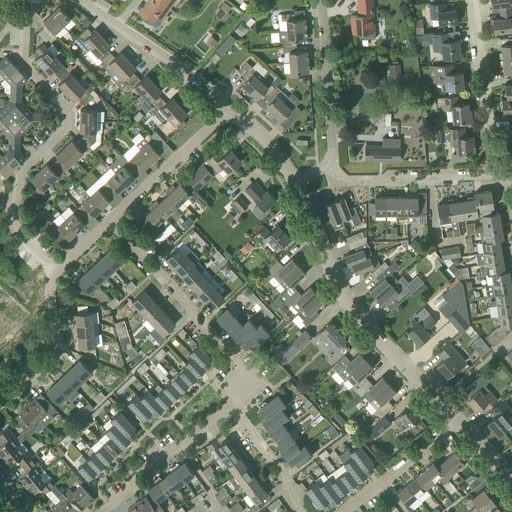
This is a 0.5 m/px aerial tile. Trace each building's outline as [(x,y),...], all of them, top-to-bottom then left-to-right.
[(149,0),(139,14),(143,18),(152,24),(157,17),(161,20),(170,8),(159,0),(149,0)] [(352,33),(361,33),(362,39),(375,38),(375,32),(372,0),(357,0),(358,15),(351,16),(352,33)] [(508,0),(488,0),(489,0),(491,0),(491,7),(499,6),(499,12),(511,11),(511,4),(509,4),(508,0)] [(224,2),(215,15),(223,20),(232,7),(224,2)] [(443,10),(442,3),(429,5),(430,18),(438,17),(439,25),(457,23),(456,9),(443,10)] [(71,18),(74,22),(79,18),(71,9),(66,13),(60,6),(52,13),(63,25),(71,18)] [(511,11),(499,12),(500,18),(492,19),(493,19),(491,19),(491,20),(493,20),(494,33),(511,30),(511,29),(511,17),(511,11)] [(63,25),(52,13),(43,21),(46,24),(38,33),(46,42),(53,34),(63,25)] [(246,13),(242,18),(247,22),(251,18),(250,17),(246,13)] [(281,14),(282,30),(306,29),(305,26),(307,25),(307,20),(305,20),(305,19),(295,19),(294,13),(281,14)] [(87,17),(81,23),(86,28),(91,22),(87,17)] [(423,25),(415,26),(416,34),(424,33),(423,25)] [(90,48),(102,37),(95,29),(92,32),(87,28),(79,36),(90,48)] [(306,39),(306,29),(282,30),(282,31),(279,31),(279,41),(284,41),(284,47),(296,46),(296,40),(306,39)] [(446,41),(446,32),(432,33),(433,51),(442,50),(443,58),(460,56),(459,39),(446,41)] [(110,45),(102,37),(90,48),(102,60),(111,52),(107,48),(110,45)] [(500,45),(502,59),(511,57),(511,37),(507,38),(508,44),(500,44),(500,45),(498,45),(500,45)] [(42,67),(55,56),(54,55),(59,51),(52,44),(47,48),(42,43),(35,50),(37,51),(35,53),(38,56),(35,59),(42,67)] [(297,51),(296,46),(284,47),(285,57),(283,57),(283,63),(308,61),(307,51),(297,51)] [(116,71),(128,60),(121,52),(115,57),(111,52),(102,60),(100,62),(107,70),(111,75),(116,71)] [(214,63),(221,57),(215,52),(209,59),(214,63)] [(0,73),(5,79),(17,68),(6,56),(0,61),(0,73)] [(55,56),(42,67),(50,75),(53,72),(57,76),(66,68),(55,56)] [(511,57),(502,59),(503,73),(511,72),(511,78),(511,77),(511,57)] [(136,68),(128,60),(116,71),(128,84),(137,75),(132,71),(136,68)] [(259,80),(260,80),(263,77),(247,61),(238,71),(247,79),(240,86),(247,93),(259,80)] [(284,73),(286,73),(286,79),(299,78),(298,72),(309,72),(308,61),(283,63),(284,73)] [(388,64),(390,78),(401,77),(400,63),(388,64)] [(66,68),(57,76),(61,81),(58,84),(66,92),(78,81),(69,71),(74,67),(71,64),(66,68)] [(450,64),(453,64),(433,66),(435,83),(445,82),(446,90),(464,88),(462,71),(450,72),(450,64)] [(11,93),(21,93),(21,85),(28,79),(17,68),(5,79),(0,83),(4,87),(4,93),(11,93)] [(134,86),(142,94),(154,83),(146,74),(141,80),(137,75),(128,84),(122,89),(126,94),(134,86)] [(267,87),(260,80),(259,80),(247,93),(255,101),(262,93),(266,97),(275,87),(275,88),(282,80),(278,76),(271,84),(267,87)] [(78,81),(66,92),(73,100),(77,97),(81,101),(90,93),(87,90),(78,81)] [(146,112),(162,98),(158,94),(161,91),(154,83),(142,94),(146,98),(141,102),(141,105),(142,108),(146,112)] [(263,108),(271,115),(284,102),(276,95),(279,91),(275,88),(275,87),(266,97),(270,101),(263,108)] [(85,106),(93,98),(97,102),(101,98),(94,90),(90,93),(81,101),(85,106)] [(15,118),(27,107),(21,101),(21,93),(11,93),(10,101),(4,107),(15,118)] [(457,95),(443,97),(436,98),(437,106),(444,105),(444,110),(452,109),(453,122),(458,122),(459,126),(470,124),(470,120),(471,120),(470,109),(468,109),(467,103),(457,104),(457,95)] [(167,116),(167,117),(180,105),(172,97),(166,103),(162,98),(146,112),(147,113),(149,111),(153,115),(155,113),(162,121),(167,116)] [(511,97),(506,98),(501,99),(503,113),(510,113),(511,118),(511,126),(511,97)] [(286,99),(284,102),(271,115),(279,123),(286,115),(290,119),(299,110),(286,99)] [(180,105),(167,117),(179,129),(186,123),(182,118),(187,113),(180,105)] [(0,126),(3,130),(15,118),(4,107),(0,110),(0,126)] [(27,107),(15,118),(26,130),(32,124),(40,124),(41,114),(32,113),(27,107)] [(80,109),(80,121),(96,121),(97,110),(80,109)] [(385,113),(384,125),(391,126),(391,125),(397,125),(397,121),(391,121),(391,113),(385,113)] [(15,118),(3,130),(9,136),(9,144),(20,144),(20,135),(26,130),(15,118)] [(80,131),(84,131),(84,135),(79,139),(88,148),(96,141),(96,121),(80,121),(80,131)] [(464,127),(448,129),(436,130),(437,143),(450,141),(451,146),(456,145),(457,154),(475,152),(473,135),(465,136),(464,127)] [(150,135),(161,146),(166,142),(155,131),(150,135)] [(140,132),(132,138),(135,142),(143,136),(140,132)] [(140,149),(152,161),(160,154),(157,151),(161,146),(150,135),(148,133),(144,138),(148,142),(140,149)] [(382,146),(366,145),(365,159),(399,161),(400,138),(393,138),(383,137),(382,146)] [(72,140),(64,148),(75,160),(88,148),(79,139),(75,143),(72,140)] [(2,158),(13,169),(25,158),(19,152),(20,144),(9,144),(9,152),(2,158)] [(59,159),(54,163),(65,174),(66,174),(68,176),(71,174),(66,168),(75,160),(64,148),(56,155),(59,159)] [(140,149),(128,161),(136,170),(140,166),(144,169),(152,161),(140,149)] [(198,190),(217,172),(223,167),(228,173),(241,161),(230,149),(221,157),(215,152),(206,160),(203,164),(203,163),(187,178),(198,190)] [(111,168),(115,173),(127,185),(135,177),(132,174),(136,170),(128,161),(121,154),(117,158),(119,160),(111,168)] [(0,177),(2,180),(13,169),(2,158),(0,159),(0,177)] [(47,163),(39,171),(50,183),(54,180),(59,180),(65,174),(54,163),(50,167),(47,163)] [(33,189),(33,190),(41,198),(46,195),(42,191),(50,183),(39,171),(31,179),(37,185),(34,189),(33,189)] [(127,185),(115,173),(103,184),(111,193),(115,189),(119,192),(127,185)] [(265,193),(255,181),(245,190),(259,204),(253,210),(261,219),(271,210),(268,207),(276,200),(267,190),(265,193)] [(173,185),(170,188),(182,202),(187,197),(193,203),(196,200),(207,212),(211,208),(190,184),(186,189),(180,183),(176,187),(173,185)] [(103,184),(90,196),(102,208),(110,201),(107,197),(111,193),(103,184)] [(178,206),(182,202),(170,188),(165,192),(168,194),(164,198),(180,216),(184,212),(178,206)] [(475,199),(458,201),(461,219),(470,217),(470,220),(475,219),(474,217),(481,215),(483,225),(477,226),(477,228),(474,228),(473,223),(465,224),(467,234),(468,234),(470,233),(475,233),(475,232),(480,231),(480,232),(501,228),(499,211),(491,213),(490,207),(494,207),(491,190),(474,193),(475,199)] [(65,195),(61,199),(65,204),(69,200),(65,195)] [(207,199),(210,203),(215,199),(211,195),(207,199)] [(78,208),(86,216),(91,212),(94,216),(102,208),(90,196),(78,208)] [(239,197),(233,202),(230,205),(239,214),(247,206),(239,197)] [(344,197),(334,201),(342,220),(351,216),(355,225),(361,222),(354,207),(349,209),(344,197)] [(386,215),(386,197),(375,197),(375,202),(369,202),(369,215),(386,215)] [(396,215),(396,197),(386,197),(386,215),(396,215)] [(407,215),(407,197),(396,197),(396,215),(396,218),(407,218),(407,215)] [(424,213),(424,202),(418,202),(418,197),(407,197),(407,215),(414,214),(417,223),(426,223),(426,213),(424,213)] [(157,200),(153,204),(165,217),(170,213),(176,220),(180,216),(164,198),(159,203),(157,200)] [(439,222),(450,220),(447,200),(447,203),(436,205),(439,222)] [(452,200),(447,200),(450,220),(451,220),(453,230),(452,230),(453,236),(460,235),(457,219),(461,219),(458,201),(453,202),(452,200)] [(342,220),(334,201),(325,205),(334,230),(344,226),(342,220)] [(154,238),(158,235),(162,232),(171,223),(165,217),(153,204),(149,207),(151,210),(146,214),(148,216),(140,223),(154,238)] [(65,219),(77,232),(85,224),(82,221),(86,216),(78,208),(65,219)] [(228,214),(224,218),(228,223),(233,219),(228,214)] [(190,216),(185,221),(190,227),(189,225),(194,221),(190,216)] [(69,239),(77,232),(65,219),(58,227),(54,223),(49,227),(58,236),(62,232),(69,239)] [(190,227),(185,221),(181,224),(186,230),(190,227)] [(270,232),(264,226),(254,235),(262,244),(267,239),(277,250),(289,237),(278,225),(270,232)] [(503,239),(501,228),(480,232),(482,242),(499,239),(503,239)] [(197,241),(188,249),(190,251),(199,243),(201,244),(205,241),(193,229),(189,232),(197,241)] [(346,237),(348,244),(364,237),(362,231),(346,237)] [(352,264),(372,256),(367,242),(366,243),(366,237),(364,237),(348,244),(350,249),(355,247),(357,251),(345,256),(348,266),(352,264)] [(414,239),(409,244),(414,250),(419,245),(414,239)] [(501,250),(499,239),(482,242),(484,253),(501,250)] [(248,241),(240,249),(245,254),(253,246),(248,241)] [(174,247),(175,249),(166,258),(170,263),(168,265),(171,269),(187,255),(186,255),(189,252),(182,244),(180,242),(174,247)] [(111,249),(102,257),(114,269),(122,261),(111,249)] [(212,255),(216,259),(221,254),(217,250),(212,255)] [(503,260),(501,250),(484,253),(477,254),(479,264),(480,264),(503,260)] [(187,255),(171,269),(175,273),(178,271),(182,275),(197,261),(189,252),(187,255)] [(219,262),(224,257),(221,254),(216,259),(219,262)] [(368,269),(376,277),(388,266),(384,261),(380,265),(376,254),(372,256),(352,264),(356,274),(368,269)] [(114,269),(102,257),(94,265),(105,277),(114,269)] [(277,260),(264,273),(270,278),(274,275),(280,282),(299,265),(292,258),(283,266),(277,260)] [(505,271),(503,260),(480,264),(482,271),(477,272),(478,276),(491,273),(505,271)] [(187,286),(200,273),(205,269),(197,261),(182,275),(186,279),(183,282),(187,286)] [(388,266),(376,277),(380,282),(370,290),(377,298),(398,279),(391,272),(393,270),(399,265),(394,261),(388,266)] [(452,272),(457,268),(452,263),(448,267),(452,272)] [(94,265),(86,273),(97,285),(105,277),(94,265)] [(284,302),(297,290),(293,286),(306,273),(299,265),(280,282),(286,288),(268,304),(274,311),(284,302)] [(452,272),(459,279),(462,278),(461,268),(457,268),(452,272)] [(226,274),(229,277),(234,273),(231,269),(226,274)] [(491,273),(493,284),(511,281),(509,270),(505,271),(491,273)] [(97,285),(86,273),(77,281),(88,293),(97,285)] [(197,292),(208,281),(200,273),(187,286),(191,289),(193,287),(197,292)] [(234,273),(229,277),(232,281),(237,276),(234,273)] [(412,292),(412,291),(423,282),(418,276),(407,286),(406,285),(404,286),(398,279),(377,298),(384,306),(394,297),(398,302),(410,290),(412,292)] [(451,313),(447,316),(460,332),(469,324),(462,284),(459,280),(442,295),(447,301),(443,305),(451,313)] [(131,281),(128,284),(132,289),(136,286),(131,281)] [(208,281),(197,292),(201,296),(199,298),(203,302),(216,290),(208,281)] [(511,291),(511,289),(511,281),(493,284),(485,285),(486,296),(495,295),(511,291)] [(428,289),(423,282),(412,291),(415,295),(421,291),(423,289),(425,292),(428,289)] [(75,284),(71,288),(80,298),(85,293),(75,284)] [(132,289),(128,284),(124,288),(129,293),(132,289)] [(301,294),(297,290),(284,302),(289,307),(296,300),(303,307),(317,293),(310,286),(301,294)] [(152,298),(144,290),(132,301),(140,310),(152,298)] [(216,290),(203,302),(206,306),(209,304),(213,308),(224,298),(216,290)] [(246,296),(250,299),(255,295),(251,291),(246,296)] [(511,302),(511,291),(495,295),(496,300),(488,301),(489,307),(497,305),(511,302)] [(324,301),(317,293),(303,307),(297,313),(303,320),(302,321),(306,326),(319,314),(315,310),(324,301)] [(253,303),(255,301),(258,298),(255,295),(250,299),(253,303)] [(115,296),(111,300),(116,305),(120,302),(115,296)] [(152,298),(140,310),(147,318),(159,307),(152,298)] [(116,305),(111,300),(108,303),(112,308),(116,305)] [(511,302),(497,305),(499,316),(511,314),(511,302)] [(283,305),(277,310),(283,315),(288,310),(283,305)] [(155,326),(167,315),(159,307),(147,318),(155,326)] [(218,325),(222,329),(235,316),(227,308),(216,318),(221,322),(218,325)] [(75,313),(77,325),(93,323),(92,312),(75,313)] [(426,331),(437,322),(430,314),(419,323),(419,322),(408,332),(419,344),(430,335),(426,331)] [(497,327),(494,330),(502,339),(511,329),(511,314),(499,316),(501,327),(497,327)] [(175,324),(167,315),(155,326),(163,335),(175,324)] [(235,316),(222,329),(226,333),(228,330),(232,334),(243,324),(235,316)] [(248,319),(243,324),(232,334),(246,349),(249,345),(252,348),(269,332),(261,323),(257,327),(249,318),(248,319)] [(126,327),(125,325),(124,320),(115,323),(116,328),(117,330),(126,327)] [(314,336),(321,344),(327,339),(336,349),(348,338),(331,320),(314,336)] [(77,325),(78,336),(94,335),(93,323),(77,325)] [(117,330),(116,328),(112,327),(115,336),(118,335),(118,334),(128,332),(126,327),(117,330)] [(182,328),(177,333),(182,338),(187,333),(182,328)] [(306,330),(299,336),(293,341),(300,348),(312,336),(306,330)] [(494,330),(489,333),(497,342),(502,339),(494,330)] [(497,342),(489,333),(485,337),(492,346),(497,342)] [(94,335),(78,336),(79,348),(95,346),(94,335)] [(480,356),(490,348),(480,337),(471,345),(480,356)] [(449,342),(438,352),(442,357),(444,355),(446,357),(437,365),(448,378),(461,367),(454,359),(460,354),(449,342)] [(185,363),(187,365),(197,376),(211,363),(207,359),(210,357),(198,344),(189,352),(193,355),(185,363)] [(167,353),(162,348),(158,351),(163,356),(167,353)] [(274,349),(270,353),(276,359),(277,358),(281,354),(282,353),(278,349),(274,349)] [(158,351),(155,355),(150,359),(156,365),(160,361),(162,362),(165,359),(163,356),(158,351)] [(345,380),(347,378),(366,360),(359,352),(350,361),(345,355),(332,367),(345,380)] [(502,358),(509,367),(511,364),(511,360),(507,354),(502,358)] [(80,360),(72,368),(83,379),(91,371),(80,360)] [(374,367),(366,360),(347,378),(354,385),(351,388),(356,392),(369,380),(364,376),(374,367)] [(149,367),(144,362),(140,365),(145,371),(149,367)] [(145,371),(140,365),(137,368),(142,374),(145,371)] [(178,373),(191,386),(195,383),(193,380),(197,376),(187,365),(178,373)] [(83,379),(72,368),(63,375),(74,387),(83,379)] [(187,390),(191,386),(178,373),(170,380),(181,392),(185,387),(187,390)] [(464,390),(470,397),(467,400),(476,410),(483,404),(487,409),(497,400),(489,390),(484,385),(490,379),(489,379),(488,380),(483,374),(464,390)] [(63,375),(55,383),(66,395),(74,387),(63,375)] [(369,380),(356,392),(353,395),(343,405),(348,410),(365,397),(370,402),(375,398),(389,384),(382,376),(373,385),(369,380)] [(162,388),(175,402),(179,398),(176,396),(181,392),(170,380),(162,388)] [(66,395),(55,383),(47,391),(58,403),(66,395)] [(158,384),(150,391),(164,407),(169,403),(171,406),(175,402),(162,388),(158,384)] [(396,391),(389,384),(375,398),(381,405),(376,409),(374,411),(380,418),(384,415),(393,406),(387,400),(396,391)] [(150,420),(164,407),(150,391),(148,390),(140,398),(137,394),(128,403),(144,419),(146,417),(150,420)] [(105,396),(100,391),(97,394),(102,399),(105,396)] [(102,399),(97,394),(93,398),(98,403),(102,399)] [(285,404),(278,394),(260,408),(262,411),(258,414),(270,430),(282,421),(288,416),(281,407),(285,404)] [(35,398),(27,405),(45,425),(54,417),(51,414),(56,410),(47,400),(42,405),(35,398)] [(498,436),(511,423),(511,422),(507,417),(511,412),(511,410),(505,402),(502,399),(492,408),(497,414),(487,423),(498,436)] [(25,420),(20,425),(29,434),(35,429),(37,431),(39,431),(45,425),(27,405),(26,405),(27,406),(19,413),(25,420)] [(307,409),(311,413),(316,408),(313,405),(307,409)] [(403,431),(420,417),(410,406),(399,415),(394,420),(403,431)] [(319,412),(316,408),(311,413),(314,417),(319,412)] [(85,415),(80,410),(76,414),(81,419),(85,415)] [(114,423),(108,428),(106,431),(111,436),(122,447),(136,434),(132,430),(135,427),(119,411),(111,419),(114,423)] [(365,441),(374,433),(376,436),(391,423),(384,415),(380,418),(381,419),(369,428),(370,429),(362,436),(365,441)] [(86,418),(83,422),(88,427),(91,424),(86,418)] [(282,421),(270,430),(273,435),(270,437),(273,441),(288,430),(282,421)] [(84,430),(88,427),(83,422),(79,425),(84,430)] [(2,458),(17,446),(10,437),(13,435),(7,428),(0,433),(0,439),(3,443),(0,445),(0,454),(2,457),(1,458),(2,458)] [(329,432),(333,438),(339,433),(335,428),(329,432)] [(280,450),(295,440),(295,439),(288,430),(273,441),(277,445),(279,443),(283,448),(280,450)] [(70,442),(73,438),(68,433),(65,436),(70,442)] [(66,445),(70,442),(65,436),(61,440),(66,445)] [(122,447),(111,436),(103,444),(116,457),(120,454),(117,451),(122,447)] [(221,457),(236,446),(233,441),(230,443),(226,438),(220,443),(216,438),(207,445),(211,450),(215,447),(221,457)] [(295,440),(280,450),(291,465),(296,462),(298,464),(312,454),(305,445),(301,448),(295,440)] [(95,451),(105,463),(110,459),(112,461),(116,457),(103,444),(95,451)] [(344,463),(349,469),(357,481),(373,469),(370,465),(373,463),(359,444),(350,451),(353,456),(344,463)] [(61,457),(65,453),(58,445),(54,449),(61,457)] [(24,454),(17,446),(2,458),(2,459),(3,458),(10,466),(17,460),(22,465),(32,457),(27,451),(24,454)] [(221,457),(228,466),(240,457),(236,452),(239,450),(236,446),(221,457)] [(330,454),(326,448),(322,451),(326,457),(330,454)] [(460,448),(455,452),(454,451),(445,458),(456,471),(465,463),(464,462),(469,458),(460,448)] [(99,473),(103,470),(103,469),(101,467),(105,463),(95,451),(86,459),(99,473)] [(322,460),(326,457),(322,451),(318,454),(322,460)] [(26,485),(45,470),(37,460),(40,458),(36,453),(32,457),(22,465),(26,470),(18,477),(25,485),(25,486),(26,485)] [(240,457),(228,466),(235,475),(249,464),(246,460),(243,462),(240,457)] [(445,458),(437,466),(447,478),(456,471),(445,458)] [(99,473),(86,459),(78,467),(88,479),(93,474),(95,477),(99,473)] [(435,481),(439,478),(444,484),(449,480),(447,478),(437,466),(433,461),(424,469),(435,481)] [(178,463),(174,466),(185,480),(194,474),(185,462),(180,465),(178,463)] [(235,475),(241,484),(254,475),(250,470),(253,468),(249,464),(235,475)] [(206,476),(209,480),(215,475),(212,471),(214,470),(210,465),(202,471),(206,476)] [(185,480),(174,466),(169,469),(171,472),(166,475),(175,487),(185,480)] [(357,481),(349,469),(340,476),(351,490),(355,487),(353,485),(357,481)] [(424,469),(415,477),(426,489),(435,481),(424,469)] [(45,493),(55,484),(56,483),(51,477),(45,470),(26,485),(33,494),(40,487),(45,493)] [(159,476),(155,479),(166,494),(175,487),(166,475),(161,479),(159,476)] [(209,480),(212,484),(218,479),(215,475),(209,480)] [(241,484),(248,494),(263,483),(260,478),(257,480),(254,475),(241,484)] [(346,494),(351,490),(340,476),(331,482),(340,494),(344,491),(346,494)] [(415,477),(406,485),(417,497),(426,489),(415,477)] [(481,482),(477,477),(468,484),(473,489),(481,482)] [(166,494),(155,479),(151,483),(153,485),(148,489),(157,501),(166,494)] [(340,494),(331,482),(328,479),(319,485),(316,481),(306,488),(308,491),(320,507),(323,504),(326,509),(342,497),(340,494)] [(263,483),(248,494),(255,502),(249,507),(252,511),(255,511),(264,503),(261,499),(267,494),(264,489),(266,487),(263,483)] [(70,489),(64,494),(74,504),(78,499),(85,506),(94,498),(81,485),(73,493),(70,489)] [(417,497),(406,485),(397,492),(408,504),(412,508),(414,509),(422,502),(417,497)] [(217,491),(219,494),(215,496),(219,501),(229,493),(223,486),(217,491)] [(501,511),(502,511),(501,511),(502,511),(504,510),(496,501),(498,499),(495,495),(493,497),(485,487),(483,489),(471,499),(476,505),(469,511),(476,511),(479,510),(481,511),(479,511),(501,511)] [(204,499),(200,493),(196,496),(200,502),(204,499)] [(229,493),(219,501),(223,506),(232,498),(229,493)] [(64,494),(51,507),(56,511),(65,511),(79,511),(81,511),(74,504),(64,494)] [(200,502),(196,496),(192,499),(196,504),(200,502)] [(164,511),(165,511),(157,501),(151,505),(145,497),(136,504),(142,511),(164,511)] [(232,511),(237,511),(242,509),(237,502),(229,508),(232,511)] [(272,502),(268,506),(271,511),(276,507),(272,502)]
